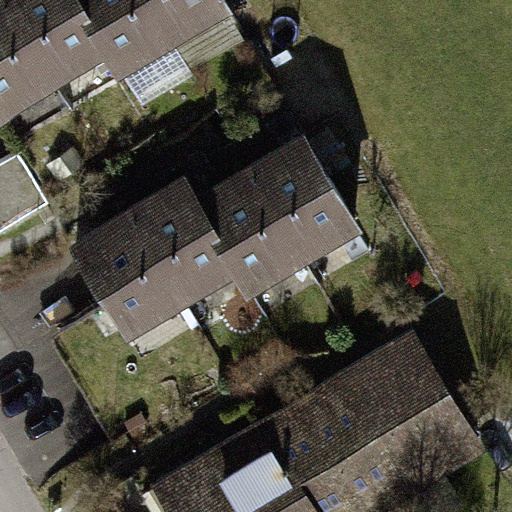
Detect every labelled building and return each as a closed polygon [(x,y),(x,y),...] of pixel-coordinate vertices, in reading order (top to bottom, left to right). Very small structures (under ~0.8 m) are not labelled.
[(69,0),(0,0),(0,113),(100,54),(69,0)] [(219,0),(71,0),(115,76),(226,13),(219,0)] [(301,130),(191,194),(249,293),(359,229),(301,130)] [(179,178),(73,243),(130,341),(236,276),(179,178)] [(413,325),(151,483),(168,511),(389,511),(489,452),(413,325)]
